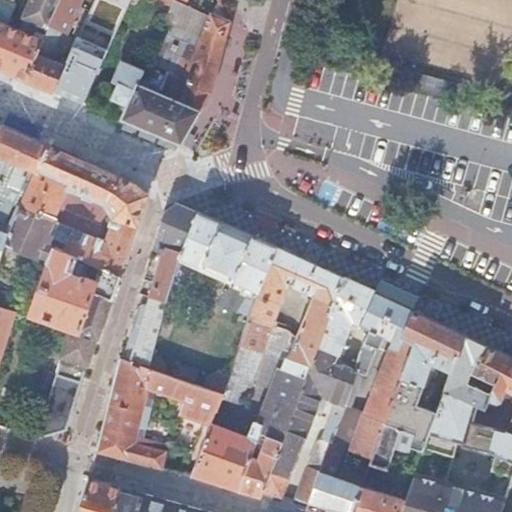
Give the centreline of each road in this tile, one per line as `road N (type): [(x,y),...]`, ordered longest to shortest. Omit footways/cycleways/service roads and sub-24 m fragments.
road 1 (tertiary): [(272,0),(248,144),(251,172),(271,191),(511,303)]
road 2 (residential): [(264,511),(73,458)]
